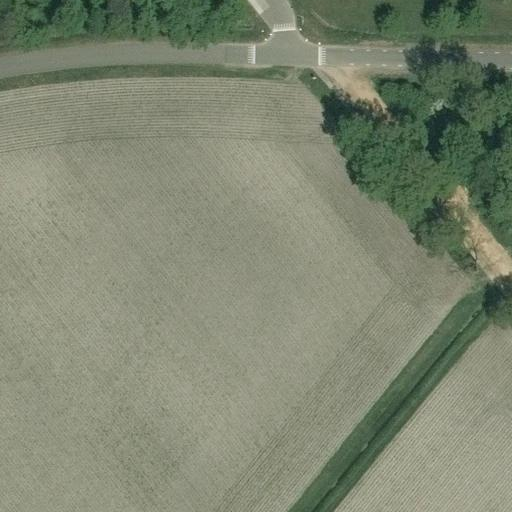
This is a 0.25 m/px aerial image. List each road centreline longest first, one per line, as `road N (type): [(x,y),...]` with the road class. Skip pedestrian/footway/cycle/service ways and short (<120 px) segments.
road 1 (track): [(338,55),(348,92),(511,287)]
road 2 (track): [(511,289),(323,511)]
road 3 (unclassified): [(0,67),(91,57),(287,55)]
road 4 (unclassified): [(287,55),(511,58)]
